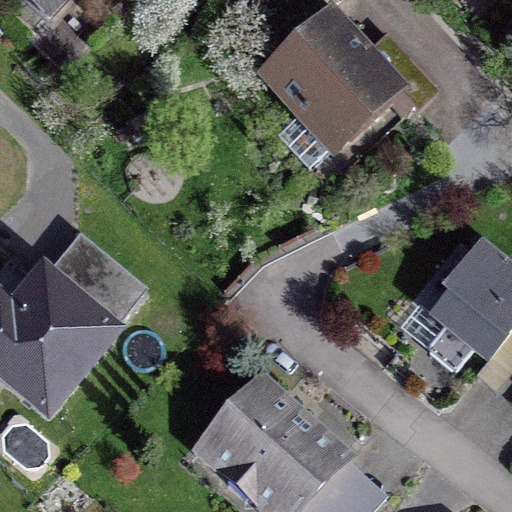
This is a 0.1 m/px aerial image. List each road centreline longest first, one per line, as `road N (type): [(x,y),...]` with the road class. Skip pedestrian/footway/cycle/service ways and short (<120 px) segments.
road 1 (residential): [(511,506),(306,324),(303,296),(313,272)]
road 2 (track): [(313,272),(333,250),(509,155)]
road 3 (residential): [(378,0),(511,156)]
